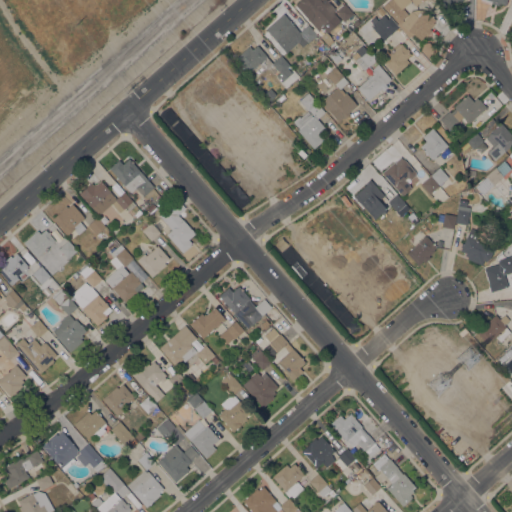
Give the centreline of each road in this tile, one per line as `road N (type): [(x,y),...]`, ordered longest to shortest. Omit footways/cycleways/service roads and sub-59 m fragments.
road 1 (residential): [(475,49),(327,176),(237,238),(53,400),(0,435)]
road 2 (residential): [(479,511),(126,109)]
road 3 (residential): [(452,295),(419,308),(186,511)]
road 4 (tertiary): [(0,221),(250,0)]
road 5 (track): [(0,167),(189,0)]
